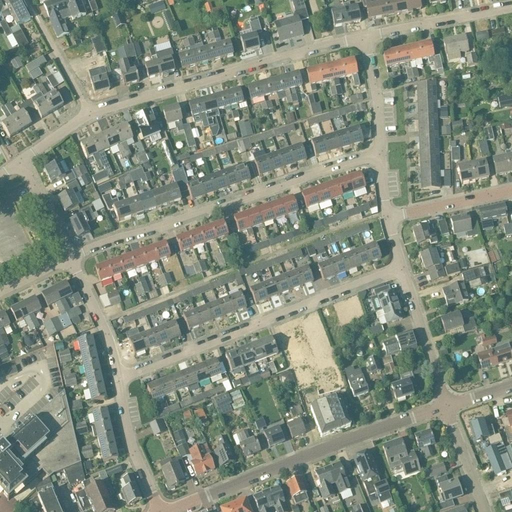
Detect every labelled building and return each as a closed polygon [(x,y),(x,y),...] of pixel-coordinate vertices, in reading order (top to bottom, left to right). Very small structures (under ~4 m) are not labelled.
[(21,0),(3,0),(8,9),(22,2),(21,0)] [(55,0),(44,5),(49,19),(69,11),(67,5),(79,0),(55,0)] [(69,11),(49,19),(57,39),(69,34),(64,20),(71,17),(73,21),(86,16),(79,0),(67,5),(69,11)] [(87,0),(82,0),(85,13),(97,11),(95,1),(88,2),(87,0)] [(291,0),(295,12),(306,9),(303,0),(291,0)] [(360,0),(362,7),(366,6),(369,21),(381,18),(378,4),(377,0),(360,0)] [(377,0),(378,4),(381,18),(394,15),(391,1),(386,2),(385,0),(377,0)] [(390,0),(391,1),(394,15),(407,13),(404,0),(390,0)] [(404,0),(407,13),(421,10),(418,0),(404,0)] [(8,9),(1,13),(4,19),(11,15),(17,26),(18,25),(31,19),(22,2),(8,9)] [(162,2),(148,7),(151,15),(165,9),(162,2)] [(211,3),(204,5),(207,13),(214,11),(211,3)] [(343,5),(344,10),(347,25),(361,22),(357,7),(351,8),(349,3),(343,5)] [(344,10),(331,12),(334,28),(347,25),(344,10)] [(293,18),(274,23),(280,42),(303,36),(299,22),(297,17),(293,18)] [(251,30),(239,34),(240,38),(244,53),(260,49),(256,35),(262,34),(257,18),(249,20),(250,23),(249,23),(251,30)] [(5,21),(0,23),(0,24),(7,38),(12,35),(5,21)] [(491,32),(493,41),(494,42),(506,39),(506,38),(504,29),(491,32)] [(21,31),(12,35),(19,49),(28,45),(21,31)] [(488,39),(487,33),(476,35),(477,41),(488,39)] [(90,40),(97,56),(107,52),(101,36),(90,40)] [(446,56),(447,56),(448,62),(461,59),(460,53),(469,51),(466,36),(443,40),(446,56)] [(229,42),(216,45),(220,59),(233,56),(229,42)] [(430,43),(418,46),(422,61),(423,64),(429,63),(428,59),(434,58),(430,43)] [(136,57),(133,45),(123,48),(126,60),(136,57)] [(216,45),(204,49),(208,63),(220,59),(216,45)] [(418,46),(407,48),(410,63),(412,69),(417,68),(415,62),(422,61),(418,46)] [(407,48),(395,51),(398,66),(410,63),(407,48)] [(149,50),(151,58),(150,58),(151,64),(145,66),(149,79),(162,76),(155,54),(154,49),(149,50)] [(171,49),(155,54),(162,76),(174,72),(171,61),(175,61),(171,49)] [(204,49),(191,53),(195,66),(208,63),(204,49)] [(398,66),(395,51),(383,54),(386,69),(398,66)] [(182,70),(195,66),(191,53),(179,56),(182,70)] [(475,54),(466,56),(468,67),(477,64),(475,54)] [(18,56),(11,61),(16,70),(24,66),(18,56)] [(43,56),(25,66),(33,80),(43,75),(39,68),(47,63),(43,56)] [(354,60),(342,63),(345,78),(352,77),(355,88),(360,87),(357,75),(354,60)] [(127,62),(119,64),(121,74),(120,74),(124,86),(139,82),(136,70),(135,66),(129,68),(127,62)] [(342,63),(330,66),(334,81),(335,86),(337,95),(343,94),(341,86),(339,80),(345,78),(342,63)] [(322,84),(334,81),(330,66),(318,69),(322,84)] [(88,72),(91,81),(95,95),(109,91),(106,78),(107,77),(105,68),(100,70),(99,69),(91,71),(88,72)] [(310,86),(312,93),(316,91),(315,85),(322,84),(318,69),(307,71),(310,86)] [(298,73),(285,77),(289,90),(302,87),(298,73)] [(394,77),(394,73),(388,75),(390,84),(395,83),(402,82),(401,76),(394,77)] [(52,75),(47,78),(53,89),(59,86),(52,75)] [(285,77),(273,80),(277,94),(283,92),(285,99),(287,105),(288,105),(293,103),(291,96),(289,90),(285,77)] [(273,80),(260,84),(264,97),(277,94),(273,80)] [(417,85),(418,102),(436,101),(435,81),(429,81),(429,84),(417,85)] [(44,99),(52,112),(63,106),(58,97),(55,92),(49,96),(41,84),(37,86),(44,99)] [(264,97),(260,84),(247,87),(251,101),(264,97)] [(41,119),(52,112),(44,99),(37,86),(32,89),(40,101),(33,105),(36,110),(41,119)] [(239,90),(226,93),(230,107),(238,105),(240,111),(247,109),(246,103),(243,103),(239,90)] [(226,93),(214,97),(218,110),(230,107),(226,93)] [(308,97),(311,108),(313,116),(322,114),(319,104),(315,105),(313,95),(308,97)] [(361,95),(349,98),(351,104),(363,100),(361,95)] [(511,107),(511,96),(498,99),(500,110),(511,107)] [(214,97),(201,100),(205,114),(207,120),(216,117),(219,116),(218,110),(214,97)] [(193,118),(200,116),(203,129),(209,127),(207,120),(205,114),(201,100),(189,104),(193,118)] [(436,101),(418,102),(418,120),(437,119),(436,101)] [(5,107),(12,118),(20,132),(31,125),(26,117),(23,111),(17,115),(10,104),(5,107)] [(8,121),(1,125),(9,138),(20,132),(12,118),(5,107),(1,109),(8,121)] [(167,125),(175,123),(178,132),(184,131),(181,122),(182,122),(178,107),(163,111),(167,125)] [(352,107),(342,110),(344,116),(354,113),(352,107)] [(143,139),(150,137),(152,141),(160,137),(158,133),(159,133),(155,122),(150,111),(135,118),(139,128),(143,139)] [(340,111),(328,115),(330,120),(342,117),(340,111)] [(293,114),(285,116),(288,125),(295,122),(293,114)] [(328,115),(316,118),(318,124),(330,120),(328,115)] [(216,117),(207,120),(209,127),(210,132),(219,129),(216,117)] [(318,124),(316,118),(307,121),(309,127),(318,124)] [(437,119),(418,120),(419,137),(438,136),(437,119)] [(462,123),(451,124),(453,132),(463,131),(462,123)] [(250,124),(239,127),(242,138),(253,135),(250,124)] [(126,125),(115,130),(121,144),(127,158),(132,156),(126,142),(133,139),(126,125)] [(294,125),(282,129),(284,135),(295,131),(294,125)] [(358,128),(347,132),(351,147),(363,143),(358,128)] [(442,128),(442,136),(450,136),(450,128),(442,128)] [(486,142),(494,140),(491,128),(483,129),(486,142)] [(196,143),(204,141),(201,129),(192,131),(196,143)] [(284,135),(282,129),(272,132),(274,138),(284,135)] [(121,144),(115,130),(103,135),(110,149),(117,146),(123,160),(127,158),(121,144)] [(191,131),(184,133),(189,149),(196,147),(191,131)] [(347,132),(335,135),(339,150),(351,147),(347,132)] [(270,133),(260,136),(262,141),(272,138),(270,133)] [(235,134),(226,137),(228,142),(237,140),(235,134)] [(109,166),(104,152),(110,149),(103,135),(92,140),(98,154),(104,168),(109,166)] [(335,135),(323,139),(328,154),(339,150),(335,135)] [(258,136),(249,139),(251,145),(260,142),(258,136)] [(438,136),(419,137),(420,155),(438,154),(438,136)] [(248,139),(242,141),(246,152),(252,150),(248,139)] [(328,154),(323,139),(311,143),(316,158),(328,154)] [(92,140),(80,145),(87,159),(94,156),(100,170),(104,168),(98,154),(92,140)] [(169,141),(161,144),(171,168),(173,172),(176,171),(176,170),(179,168),(178,166),(169,141)] [(205,149),(203,141),(195,144),(197,152),(205,149)] [(242,141),(225,146),(227,153),(237,149),(239,156),(246,154),(246,152),(242,141)] [(486,142),(478,143),(481,156),(489,155),(486,142)] [(227,153),(225,146),(215,150),(217,156),(227,153)] [(301,146),(289,150),(295,165),(306,161),(301,146)] [(213,150),(202,154),(204,160),(203,158),(205,157),(205,159),(216,156),(213,150)] [(289,150),(278,154),(283,169),(295,165),(289,150)] [(145,152),(135,156),(139,167),(149,162),(145,152)] [(253,156),(255,162),(254,162),(259,177),(271,173),(266,158),(264,152),(253,156)] [(204,160),(202,154),(192,157),(194,163),(204,160)] [(278,154),(266,158),(271,173),(283,169),(278,154)] [(438,154),(420,155),(420,172),(439,172),(438,154)] [(190,157),(180,161),(182,166),(192,163),(190,157)] [(506,157),(492,160),(496,177),(510,174),(506,157)] [(485,161),(471,164),(475,181),(489,178),(485,161)] [(44,170),(51,184),(62,179),(65,185),(76,180),(76,178),(78,177),(79,179),(88,174),(84,165),(72,171),(64,175),(58,163),(44,170)] [(149,163),(143,165),(146,171),(152,169),(149,163)] [(232,166),(233,170),(239,185),(250,181),(245,166),(238,168),(237,164),(232,166)] [(475,181),(471,164),(458,167),(461,184),(475,181)] [(189,185),(187,180),(183,169),(176,171),(177,172),(183,191),(188,189),(192,201),(203,197),(204,197),(199,182),(189,185)] [(233,170),(222,174),(227,189),(239,185),(233,170)] [(106,172),(100,174),(103,180),(108,178),(106,172)] [(181,200),(179,195),(184,193),(183,191),(177,172),(172,174),(174,182),(176,186),(163,190),(168,205),(181,200)] [(439,172),(420,172),(421,190),(440,189),(439,172)] [(222,174),(210,178),(215,193),(227,189),(222,174)] [(360,174),(348,178),(354,193),(365,189),(360,174)] [(91,183),(87,175),(81,179),(85,185),(91,183)] [(122,177),(118,179),(122,191),(126,189),(122,177)] [(210,178),(199,182),(204,197),(215,193),(210,178)] [(348,178),(336,182),(342,197),(354,193),(348,178)] [(77,182),(67,187),(70,193),(58,199),(65,212),(78,206),(73,196),(81,192),(77,182)] [(336,182),(325,186),(330,201),(342,197),(336,182)] [(325,186),(313,190),(318,206),(330,201),(325,186)] [(163,190),(151,194),(156,209),(168,205),(163,190)] [(318,206),(313,190),(301,195),(307,210),(318,206)] [(118,222),(131,217),(126,203),(119,205),(118,199),(112,201),(109,194),(102,197),(109,211),(114,210),(118,222)] [(151,194),(138,198),(143,213),(156,209),(151,194)] [(138,198),(126,203),(131,217),(143,213),(138,198)] [(292,198),(281,202),(286,217),(298,213),(292,198)] [(103,209),(99,200),(92,203),(96,212),(103,209)] [(281,202),(269,206),(274,221),(286,217),(281,202)] [(368,205),(359,208),(361,213),(370,210),(368,205)] [(481,223),(483,231),(493,229),(491,221),(507,217),(504,205),(478,211),(481,223)] [(269,206),(257,210),(263,225),(274,221),(269,206)] [(83,215),(70,222),(78,238),(90,233),(86,225),(94,221),(92,215),(92,214),(89,208),(81,212),(82,215),(83,215)] [(361,213),(359,208),(347,212),(349,217),(361,213)] [(257,210),(246,214),(251,229),(263,225),(257,210)] [(345,213),(335,216),(337,221),(347,218),(345,213)] [(253,235),(251,229),(246,214),(234,218),(239,233),(246,231),(248,237),(253,235)] [(337,221),(335,216),(324,220),(325,225),(337,221)] [(454,235),(466,233),(467,238),(472,237),(468,216),(451,219),(454,235)] [(312,224),(314,230),(324,226),(322,221),(312,224)] [(441,236),(449,234),(445,221),(438,222),(441,236)] [(223,222),(211,227),(216,241),(228,236),(223,222)] [(511,224),(503,226),(506,237),(511,235),(511,224)] [(368,225),(356,230),(358,234),(369,230),(368,225)] [(426,227),(426,226),(413,231),(418,246),(429,242),(430,246),(437,244),(435,236),(430,238),(428,234),(432,232),(433,231),(432,227),(430,226),(426,227)] [(211,227),(199,231),(204,245),(216,241),(211,227)] [(293,238),(303,235),(301,230),(291,233),(293,238)] [(358,234),(356,230),(346,233),(348,238),(358,234)] [(199,231),(188,235),(193,249),(204,245),(199,231)] [(291,239),(289,233),(280,237),(282,242),(291,239)] [(345,234),(335,238),(337,243),(346,239),(345,234)] [(193,249),(188,235),(176,239),(181,253),(193,249)] [(282,242),(280,237),(268,241),(270,246),(282,242)] [(333,238),(324,242),(325,247),(335,243),(333,238)] [(266,242),(256,245),(258,250),(268,247),(266,242)] [(322,242),(312,246),(306,248),(310,259),(316,256),(314,251),(324,247),(322,242)] [(165,243),(153,247),(159,262),(170,257),(165,243)] [(375,244),(364,249),(370,264),(381,259),(375,244)] [(258,250),(256,245),(246,249),(248,254),(258,250)] [(153,247),(142,252),(147,266),(159,262),(153,247)] [(364,249),(352,253),(358,268),(370,264),(364,249)] [(300,250),(291,254),(293,259),(302,255),(300,250)] [(497,251),(488,254),(492,264),(500,260),(497,251)] [(142,252),(130,256),(135,270),(147,266),(142,252)] [(228,252),(222,254),(225,265),(231,263),(228,252)] [(425,271),(428,270),(432,282),(444,278),(441,266),(439,267),(435,252),(421,256),(425,271)] [(352,253),(341,258),(346,273),(358,268),(352,253)] [(225,265),(222,254),(216,256),(220,267),(225,265)] [(289,255),(279,258),(281,263),(291,260),(289,255)] [(130,256),(118,260),(124,274),(135,270),(130,256)] [(341,258),(329,262),(335,277),(346,273),(341,258)] [(278,259),(268,263),(270,268),(279,264),(278,259)] [(465,259),(458,261),(460,270),(467,268),(465,259)] [(118,260),(107,264),(112,278),(124,274),(118,260)] [(203,261),(198,263),(202,274),(207,272),(203,261)] [(335,277),(329,262),(317,267),(323,282),(335,277)] [(202,274),(198,263),(188,267),(192,277),(202,274)] [(266,263),(254,268),(256,273),(268,268),(266,263)] [(112,278),(107,264),(95,268),(100,282),(112,278)] [(457,264),(445,268),(447,277),(460,273),(457,264)] [(256,273),(254,268),(245,271),(247,276),(256,273)] [(307,268),(296,272),(302,287),(313,283),(307,268)] [(477,270),(462,275),(464,285),(480,280),(477,270)] [(296,272),(284,277),(290,292),(302,287),(296,272)] [(168,274),(163,276),(167,286),(172,284),(168,274)] [(167,286),(163,276),(158,278),(162,288),(167,286)] [(233,276),(222,280),(224,285),(235,281),(233,276)] [(284,277),(273,281),(279,296),(290,292),(284,277)] [(222,280),(210,285),(212,290),(224,285),(222,280)] [(273,281),(261,286),(267,301),(279,296),(273,281)] [(145,282),(140,284),(144,294),(149,292),(145,282)] [(65,283),(53,289),(60,302),(66,314),(69,320),(81,315),(77,307),(70,311),(64,299),(72,296),(65,283)] [(144,294),(140,284),(135,286),(139,296),(144,294)] [(462,284),(450,288),(442,290),(447,305),(455,303),(455,305),(468,301),(462,284)] [(210,285),(199,290),(201,295),(212,290),(210,285)] [(267,301),(261,286),(250,290),(255,305),(267,301)] [(378,297),(382,311),(399,306),(397,299),(395,299),(393,292),(387,294),(385,287),(373,291),(376,298),(378,297)] [(60,302),(53,289),(41,295),(48,307),(55,304),(61,316),(66,314),(60,302)] [(190,299),(201,295),(199,290),(188,294),(190,299)] [(107,295),(99,298),(104,309),(121,303),(117,292),(107,296),(107,295)] [(180,303),(190,299),(188,294),(178,298),(180,303)] [(241,294),(229,299),(235,313),(246,309),(241,294)] [(34,298),(22,304),(35,329),(39,327),(33,315),(40,311),(34,298)] [(229,299),(218,303),(223,318),(235,313),(229,299)] [(167,302),(155,307),(157,312),(168,307),(167,302)] [(343,322),(357,317),(351,302),(344,305),(347,312),(340,315),(343,322)] [(218,303),(206,308),(212,322),(223,318),(218,303)] [(35,329),(22,304),(10,310),(17,323),(24,319),(30,331),(35,329)] [(347,312),(344,305),(330,310),(336,325),(343,322),(340,315),(347,312)] [(399,306),(382,311),(387,325),(402,320),(400,313),(401,312),(399,306)] [(157,312),(155,307),(146,311),(148,315),(157,312)] [(206,308),(194,312),(200,327),(212,322),(206,308)] [(136,320),(146,317),(144,311),(134,315),(136,320)] [(200,327),(194,312),(183,317),(189,331),(200,327)] [(3,313),(0,315),(0,336),(4,344),(8,342),(2,330),(9,326),(3,313)] [(367,322),(375,319),(373,313),(365,316),(367,322)] [(473,318),(461,322),(458,314),(440,320),(445,334),(462,328),(464,334),(477,330),(473,318)] [(125,325),(134,321),(132,316),(123,320),(125,325)] [(63,330),(57,318),(50,321),(56,334),(63,330)] [(50,321),(43,325),(49,337),(56,334),(50,321)] [(161,323),(163,327),(169,342),(181,338),(175,323),(166,326),(165,322),(161,323)] [(370,329),(372,336),(383,333),(381,326),(370,329)] [(163,327),(152,332),(158,347),(169,342),(163,327)] [(295,337),(297,344),(305,341),(299,327),(285,333),(287,340),(295,337)] [(152,332),(140,336),(146,351),(158,347),(152,332)] [(396,339),(388,341),(382,344),(387,357),(380,359),(383,366),(386,376),(392,374),(396,373),(393,363),(392,363),(391,359),(396,357),(395,355),(401,353),(401,355),(416,350),(411,333),(396,338),(396,339)] [(493,334),(487,335),(490,346),(497,344),(494,334),(493,335),(493,334)] [(490,346),(487,335),(487,336),(481,338),(484,348),(490,346)] [(26,337),(24,341),(26,345),(30,346),(34,344),(35,341),(33,337),(29,336),(26,337)] [(146,351),(140,336),(128,341),(134,356),(146,351)] [(307,348),(305,341),(297,344),(295,337),(287,340),(293,354),(307,348)] [(77,342),(80,354),(95,350),(92,338),(77,342)] [(271,338),(259,343),(265,359),(278,355),(271,338)] [(259,343),(248,347),(255,364),(265,359),(259,343)] [(504,351),(493,355),(497,366),(511,361),(511,354),(510,349),(508,344),(503,346),(504,351)] [(445,346),(439,348),(441,356),(447,355),(445,346)] [(248,347),(237,352),(243,368),(255,364),(248,347)] [(295,360),(303,357),(305,364),(313,361),(307,348),(293,354),(295,360)] [(58,353),(59,359),(70,356),(69,350),(58,353)] [(95,350),(80,354),(83,366),(98,362),(95,350)] [(237,352),(225,356),(231,373),(240,369),(241,374),(245,373),(243,368),(237,352)] [(497,366),(493,355),(487,357),(485,352),(477,355),(482,371),(497,366)] [(70,356),(59,359),(61,364),(71,362),(70,356)] [(313,361),(305,364),(303,357),(295,360),(301,374),(315,368),(313,361)] [(377,357),(367,361),(371,375),(382,371),(377,357)] [(216,360),(204,365),(210,380),(222,375),(216,360)] [(98,362),(83,366),(86,378),(100,375),(98,362)] [(273,362),(268,364),(272,375),(277,373),(273,362)] [(204,365),(193,369),(199,385),(210,380),(204,365)] [(15,366),(3,371),(6,378),(18,373),(15,366)] [(331,378),(325,380),(327,388),(341,383),(336,368),(329,370),(331,378)] [(193,369),(181,374),(187,389),(199,385),(193,369)] [(320,390),(327,388),(325,380),(331,378),(329,370),(315,375),(320,390)] [(268,371),(259,375),(261,381),(270,377),(268,371)] [(289,372),(279,376),(283,387),(293,383),(289,372)] [(400,376),(402,383),(391,387),(396,401),(413,395),(411,389),(416,387),(414,380),(413,381),(410,372),(400,376)] [(75,374),(64,377),(65,383),(76,380),(75,374)] [(181,374),(170,378),(176,394),(187,389),(181,374)] [(353,379),(348,381),(351,389),(354,398),(368,393),(362,376),(358,378),(356,374),(352,375),(353,379)] [(100,375),(86,378),(88,390),(103,387),(100,375)] [(253,375),(247,377),(250,386),(256,383),(253,375)] [(170,378),(158,383),(164,398),(171,395),(176,394),(170,378)] [(244,379),(232,383),(234,389),(246,385),(244,379)] [(164,398),(158,383),(147,387),(152,402),(164,398)] [(223,386),(214,390),(216,395),(226,392),(223,386)] [(103,387),(88,390),(91,402),(106,399),(103,387)] [(212,390),(202,394),(204,400),(214,396),(212,390)] [(229,394),(235,409),(245,405),(239,390),(229,394)] [(13,496),(42,471),(48,478),(49,479),(54,475),(63,471),(81,464),(64,392),(60,395),(18,433),(10,439),(9,438),(2,445),(3,446),(2,446),(0,448),(0,490),(9,500),(13,496)] [(227,393),(212,400),(215,409),(218,408),(218,409),(231,403),(227,393)] [(317,393),(306,396),(308,405),(312,403),(313,408),(311,409),(321,437),(335,432),(325,404),(323,397),(319,398),(317,393)] [(200,395),(191,399),(193,404),(203,401),(200,395)] [(339,398),(325,404),(335,432),(350,427),(339,398)] [(189,399),(180,403),(182,409),(191,405),(189,399)] [(69,403),(72,413),(83,410),(80,400),(69,403)] [(178,404),(168,408),(170,413),(180,409),(178,404)] [(168,408),(157,412),(159,418),(170,413),(168,408)] [(203,410),(194,414),(197,421),(206,417),(203,410)] [(92,414),(95,426),(109,423),(106,411),(92,414)] [(188,412),(182,414),(185,421),(191,419),(188,412)] [(160,421),(150,425),(154,436),(164,432),(160,421)] [(300,421),(287,426),(292,439),(305,434),(300,421)] [(491,446),(490,446),(490,447),(502,443),(500,435),(496,437),(493,427),(487,429),(484,421),(477,423),(477,422),(474,423),(475,424),(472,425),(477,442),(480,441),(481,442),(483,442),(483,441),(489,439),(491,446)] [(109,423),(95,426),(95,427),(92,428),(94,438),(97,438),(112,435),(109,423)] [(264,434),(270,449),(284,443),(278,429),(264,434)] [(190,457),(181,432),(173,435),(182,460),(190,457)] [(240,434),(233,437),(237,447),(240,445),(244,458),(247,457),(247,459),(253,457),(252,455),(260,452),(255,440),(251,441),(247,432),(240,434)] [(428,447),(433,445),(429,432),(414,437),(418,450),(423,448),(426,459),(431,457),(428,447)] [(112,435),(97,438),(100,450),(115,447),(112,435)] [(216,440),(220,450),(215,452),(221,467),(234,462),(231,453),(232,453),(229,446),(225,436),(216,440)] [(390,469),(401,465),(405,476),(419,471),(413,453),(406,456),(401,441),(383,447),(390,469)] [(189,451),(193,462),(191,463),(196,477),(214,470),(208,456),(208,457),(204,445),(189,451)] [(497,450),(496,446),(486,450),(496,476),(506,472),(504,467),(508,466),(501,448),(497,450)] [(80,449),(82,455),(92,452),(91,447),(80,449)] [(115,447),(100,450),(103,462),(118,459),(115,447)] [(362,483),(363,483),(369,496),(376,494),(377,497),(378,497),(381,504),(392,499),(389,492),(390,492),(386,482),(380,484),(377,477),(378,477),(369,452),(353,458),(362,483)] [(174,465),(162,470),(169,489),(176,486),(176,487),(178,487),(178,486),(184,483),(180,472),(185,469),(180,457),(171,461),(172,461),(174,465)] [(81,464),(63,471),(67,479),(83,473),(81,464)] [(339,464),(327,469),(333,484),(335,484),(339,495),(351,490),(346,478),(345,479),(339,464)] [(443,464),(427,470),(430,478),(446,473),(443,464)] [(119,467),(105,473),(107,478),(121,472),(119,467)] [(333,484),(327,469),(315,474),(321,488),(319,489),(323,501),(335,496),(330,485),(333,484)] [(105,473),(105,472),(98,475),(100,478),(93,481),(92,479),(82,483),(85,491),(75,495),(82,511),(113,511),(114,511),(106,491),(111,489),(107,478),(105,473)] [(83,473),(67,479),(70,486),(84,480),(83,473)] [(123,492),(121,493),(119,496),(122,501),(124,502),(126,501),(128,506),(129,505),(132,506),(134,505),(135,503),(141,501),(138,494),(139,494),(131,475),(122,479),(127,489),(122,491),(123,492)] [(31,503),(35,511),(37,511),(40,511),(59,503),(49,479),(48,478),(35,490),(38,497),(34,499),(35,500),(32,500),(31,503)] [(294,506),(307,501),(299,480),(286,485),(294,506)] [(445,503),(437,505),(437,506),(438,511),(441,511),(454,507),(452,501),(461,497),(456,482),(439,487),(445,503)] [(286,511),(277,488),(265,493),(271,508),(274,506),(276,511),(286,511)] [(503,494),(499,495),(501,501),(509,499),(510,503),(511,502),(511,493),(511,491),(510,491),(503,494)] [(271,508),(265,493),(252,498),(257,511),(269,511),(268,509),(271,508)] [(338,498),(331,500),(334,506),(340,503),(338,498)] [(239,503),(233,506),(235,511),(248,511),(244,501),(243,502),(241,501),(239,502),(239,503)] [(63,511),(59,503),(40,511),(37,511),(63,511)]
